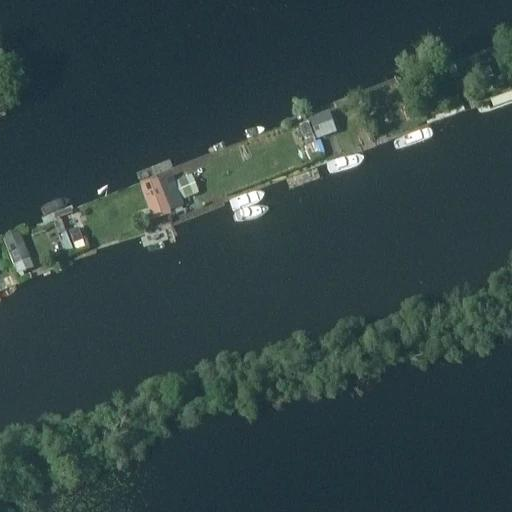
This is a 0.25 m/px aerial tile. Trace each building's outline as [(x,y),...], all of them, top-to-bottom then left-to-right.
[(487,66),(469,73),(473,85),(492,78),(487,66)] [(329,114),(311,121),(318,140),(336,134),(329,114)] [(171,178),(159,182),(170,213),(183,208),(171,178)] [(191,178),(174,185),(180,202),(197,195),(191,178)] [(157,183),(141,188),(148,208),(158,205),(164,218),(170,216),(157,183)] [(77,230),(69,233),(73,245),(81,242),(77,230)] [(18,237),(2,243),(13,267),(28,261),(18,237)]
